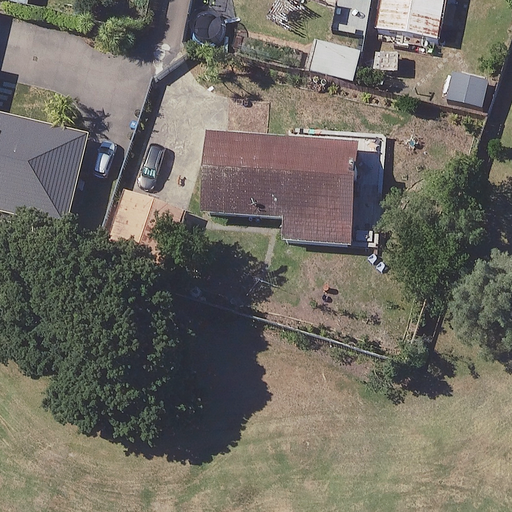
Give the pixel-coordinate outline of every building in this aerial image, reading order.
[(340,0),(334,33),(371,40),(377,0),(340,0)] [(450,0),(385,0),(377,35),(440,49),(450,0)] [(0,219),(70,236),(91,145),(0,123),(0,219)] [(362,145),(209,135),(204,225),(356,235),(362,145)] [(110,257),(156,272),(158,265),(171,269),(188,218),(129,199),(110,257)]
